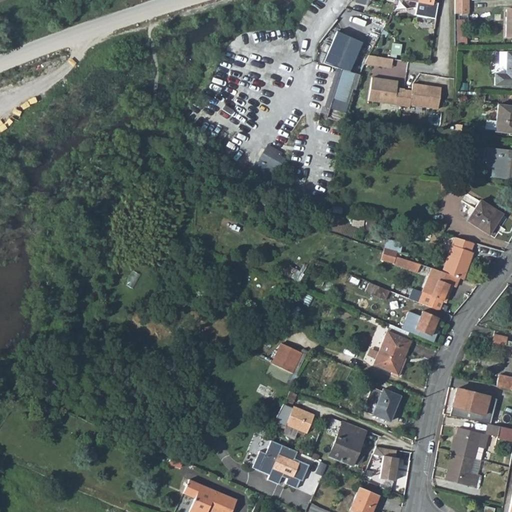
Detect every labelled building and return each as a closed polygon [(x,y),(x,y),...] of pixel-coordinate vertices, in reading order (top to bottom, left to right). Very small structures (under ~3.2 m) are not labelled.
[(322,7),(310,0),(306,6),(319,14),(322,7)] [(389,0),(390,2),(393,2),(412,5),(412,0),(350,0),(347,4),(363,9),(366,0),(389,0)] [(428,0),(412,0),(412,5),(410,16),(431,19),(433,3),(429,2),(428,0)] [(468,0),(454,0),(455,17),(469,16),(468,0)] [(466,20),(455,20),(457,43),(467,44),(466,20)] [(337,31),(325,62),(344,70),(351,72),(363,41),(337,31)] [(511,54),(506,55),(505,69),(505,76),(494,75),(494,86),(511,86),(511,54)] [(496,68),(505,69),(506,55),(499,54),(498,63),(497,63),(496,68)] [(368,55),(364,64),(391,69),(392,59),(368,55)] [(351,72),(344,70),(329,117),(343,121),(345,114),(347,114),(353,92),(356,93),(359,75),(351,72)] [(396,82),(370,79),(367,102),(401,106),(403,90),(403,89),(396,88),(396,82)] [(403,90),(401,106),(409,106),(409,105),(437,108),(440,86),(411,83),(410,90),(403,90)] [(355,119),(365,121),(368,106),(358,104),(355,119)] [(511,107),(498,106),(497,124),(497,134),(511,134),(511,107)] [(484,133),(497,134),(497,124),(485,123),(484,133)] [(454,147),(467,149),(468,138),(454,136),(454,147)] [(290,160),(268,145),(259,166),(279,177),(290,160)] [(511,159),(511,155),(484,153),(483,171),(491,172),(497,172),(497,181),(511,181),(511,161),(511,162),(511,159)] [(502,217),(481,203),(467,223),(489,237),(502,217)] [(341,210),(334,209),(332,216),(340,217),(341,210)] [(455,238),(442,275),(459,280),(463,281),(472,254),(471,253),(475,244),(455,238)] [(386,242),(382,254),(389,257),(394,258),(395,254),(398,255),(401,246),(386,242)] [(382,254),(377,253),(375,260),(387,264),(389,257),(382,254)] [(394,258),(389,257),(387,264),(385,269),(409,277),(413,265),(394,258)] [(425,269),(411,301),(438,313),(442,305),(445,306),(447,301),(444,300),(450,286),(455,289),(459,280),(442,275),(425,269)] [(369,283),(366,292),(385,300),(389,291),(369,283)] [(437,320),(422,314),(421,318),(410,312),(402,330),(433,345),(438,333),(433,331),(437,320)] [(411,342),(388,332),(374,366),(397,375),(411,342)] [(281,345),(270,366),(290,376),(300,356),(281,345)] [(368,355),(375,357),(378,350),(370,347),(368,355)] [(511,378),(498,375),(495,387),(497,388),(511,391),(511,378)] [(456,390),(450,415),(491,424),(496,399),(456,390)] [(400,399),(383,391),(377,405),(368,401),(364,411),(373,415),(373,416),(389,423),(400,399)] [(289,407),(295,396),(288,393),(280,407),(272,423),(284,428),(285,426),(305,434),(312,415),(292,407),(291,409),(285,406),(286,405),(289,407)] [(365,432),(341,424),(329,459),(351,468),(353,465),(357,467),(362,465),(365,458),(362,452),(358,451),(365,432)] [(497,437),(511,440),(511,429),(499,426),(497,437)] [(456,428),(450,453),(473,459),(475,447),(481,448),(483,448),(486,435),(456,428)] [(207,436),(194,431),(190,442),(202,446),(207,436)] [(295,453),(269,442),(263,455),(257,452),(250,469),(267,476),(265,481),(276,485),(279,477),(285,480),(283,485),(294,490),(298,481),(300,482),(306,466),(292,459),(295,453)] [(479,460),(481,448),(475,447),(473,459),(479,460)] [(470,473),(473,459),(450,453),(444,480),(474,487),(477,474),(470,473)] [(399,461),(384,458),(379,480),(394,483),(399,461)] [(234,511),(240,500),(192,480),(186,494),(198,500),(193,511),(210,511),(211,511),(210,511),(234,511)] [(372,511),(377,498),(358,491),(350,511),(372,511)]
